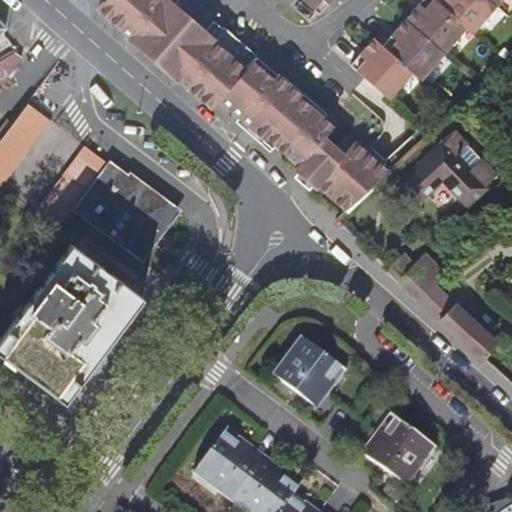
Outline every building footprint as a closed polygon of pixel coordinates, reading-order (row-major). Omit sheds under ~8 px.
[(103,0),(104,0),(97,9),(129,37),(127,39),(151,61),(176,83),(178,81),(208,107),(212,107),(217,102),(218,101),(181,68),(185,64),(180,60),(206,31),(190,17),(175,4),(178,0),(103,0)] [(304,0),(320,14),(330,2),(327,0),(304,0)] [(423,0),(419,4),(425,9),(421,14),(415,9),(397,30),(403,35),(398,40),(393,35),(384,46),(375,38),(365,49),(371,54),(366,58),(361,54),(351,64),(389,98),(413,71),(422,79),(467,27),(474,32),(501,0),(423,0)] [(419,4),(415,9),(421,14),(425,9),(419,4)] [(397,30),(393,35),(398,40),(403,35),(397,30)] [(365,49),(361,54),(366,58),(371,54),(365,49)] [(0,84),(9,73),(21,56),(15,51),(2,58),(0,59),(0,84)] [(257,58),(253,62),(273,79),(277,75),(257,58)] [(27,104),(0,139),(0,185),(1,186),(50,121),(48,119),(27,104)] [(239,120),(235,124),(269,154),(273,149),(264,141),(239,120)] [(495,176),(457,131),(444,143),(442,141),(397,184),(417,204),(443,180),(467,205),(486,187),(485,186),(495,176)] [(266,139),(264,141),(273,149),(275,147),(266,139)] [(344,156),(330,143),(324,149),(330,154),(308,179),(300,173),(302,171),(297,167),(293,171),(297,175),(312,188),(314,190),(316,187),(344,156)] [(388,172),(355,143),(344,156),(316,187),(346,214),(388,172)] [(177,211),(108,160),(106,162),(84,146),(34,211),(57,229),(73,209),(140,261),(177,211)] [(312,188),(297,175),(293,179),(309,192),(312,188)] [(64,403),(83,377),(142,298),(70,244),(0,338),(0,354),(2,356),(7,351),(58,388),(53,394),(64,403)] [(389,272),(400,282),(414,267),(402,257),(389,272)] [(433,284),(418,300),(482,362),(483,359),(495,341),(433,284)] [(306,340),(278,378),(314,404),(341,367),(306,340)] [(383,436),(368,455),(404,482),(431,445),(397,419),(383,436)] [(234,496),(227,506),(234,511),(312,511),(291,496),(298,487),(261,460),(225,433),(198,468),(234,496)] [(511,511),(511,505),(508,501),(485,508),(484,511),(511,511)]
